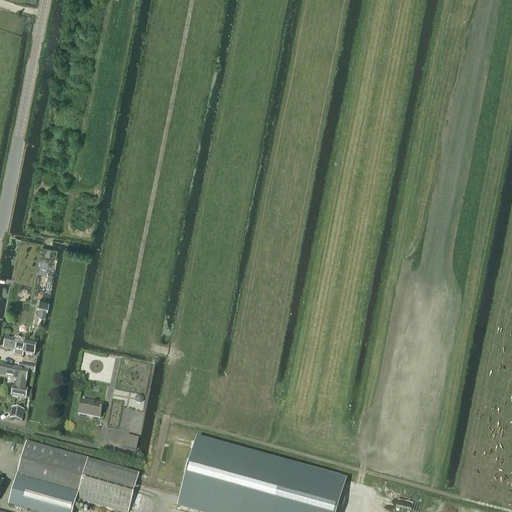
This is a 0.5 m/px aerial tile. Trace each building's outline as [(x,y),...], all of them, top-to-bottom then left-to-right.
[(39,301),(38,309),(47,310),(48,302),(39,301)] [(6,340),(4,351),(15,353),(14,356),(23,358),(24,354),(34,357),(36,346),(19,343),(19,340),(18,338),(16,338),(14,339),(13,341),(6,340)] [(34,374),(35,368),(19,365),(18,371),(28,373),(34,374)] [(25,391),(28,373),(18,371),(0,367),(0,369),(0,378),(17,382),(16,390),(13,389),(12,398),(26,401),(26,398),(28,398),(28,395),(27,394),(28,392),(25,391)] [(137,404),(140,404),(143,403),(143,399),(141,397),(138,396),(135,398),(135,401),(137,404)] [(100,420),(102,406),(81,402),(79,415),(100,420)] [(22,422),(24,412),(12,410),(11,420),(22,422)] [(126,436),(124,448),(136,450),(138,439),(126,436)] [(337,511),(346,481),(197,440),(179,510),(185,511),(337,511)] [(23,455),(15,483),(77,500),(119,511),(127,511),(138,475),(87,460),(87,461),(26,444),(23,455)] [(15,483),(8,507),(26,511),(73,511),(77,500),(15,483)]
